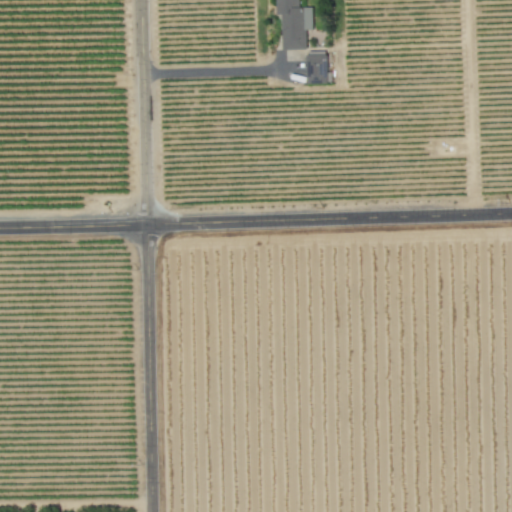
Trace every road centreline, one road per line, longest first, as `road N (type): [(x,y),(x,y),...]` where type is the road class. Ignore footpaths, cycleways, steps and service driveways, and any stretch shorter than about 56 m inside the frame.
road 1 (tertiary): [(0,226),(511,210)]
road 2 (tertiary): [(154,511),(144,0)]
